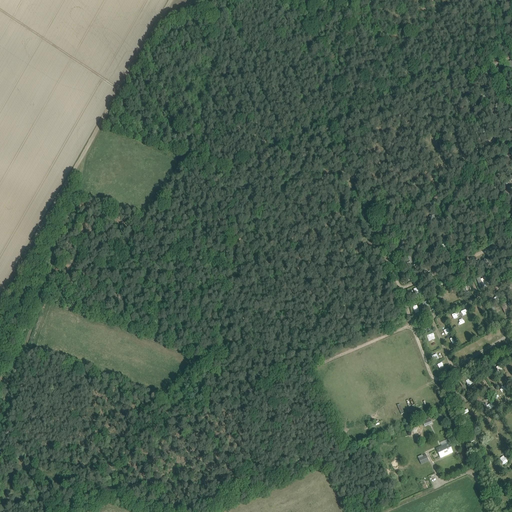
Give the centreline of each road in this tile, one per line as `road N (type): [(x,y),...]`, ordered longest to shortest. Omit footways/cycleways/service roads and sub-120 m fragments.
road 1 (track): [(72,174),(67,222),(0,408)]
road 2 (track): [(72,174),(170,0)]
road 3 (unknown): [(511,220),(462,130),(470,114),(504,95)]
road 4 (track): [(0,301),(72,174)]
road 5 (unknown): [(409,324),(434,379),(453,369),(473,404)]
